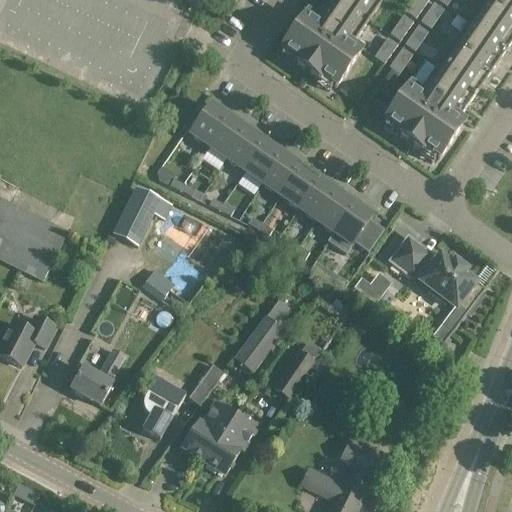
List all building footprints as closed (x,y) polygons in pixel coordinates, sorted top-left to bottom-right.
[(336,0),(325,0),(313,18),(334,32),(352,45),(368,22),(336,0)] [(383,0),(336,0),(368,22),(383,0)] [(428,3),(423,0),(415,0),(405,16),(415,23),(428,3)] [(446,10),(453,0),(437,0),(436,3),(446,10)] [(511,44),(511,19),(483,0),(468,23),(508,51),(511,44)] [(511,0),(483,0),(511,19),(511,0)] [(443,14),(433,7),(420,26),(430,33),(443,14)] [(307,14),(281,52),(295,63),(293,66),(306,74),(334,32),(313,18),(307,14)] [(413,26),(403,19),(389,38),(399,45),(413,26)] [(508,51),(468,23),(452,45),(492,73),(508,51)] [(428,36),(418,29),(404,49),(414,56),(428,36)] [(352,45),(334,32),(306,74),(318,83),(320,80),(334,90),(361,51),(352,45)] [(397,47),(387,40),(374,60),(384,66),(397,47)] [(492,73),(452,45),(435,69),(436,70),(476,96),(492,73)] [(402,51),(389,70),(399,77),(413,58),(402,51)] [(425,65),(411,86),(420,92),(438,105),(460,120),(476,96),(436,70),(435,71),(425,65)] [(391,72),(384,83),(392,88),(399,78),(391,72)] [(411,86),(384,124),(399,134),(397,137),(410,146),(438,105),(420,92),(411,86)] [(438,105),(410,146),(422,153),(423,151),(438,161),(465,123),(460,120),(438,105)] [(228,120),(210,108),(190,136),(208,149),(228,120)] [(208,149),(200,161),(218,174),(226,162),(246,133),(228,120),(208,149)] [(264,145),(246,133),(226,162),(244,174),(264,145)] [(282,158),(264,145),(244,174),(262,186),(282,158)] [(300,170),(282,158),(262,186),(280,199),(300,170)] [(318,182),(300,170),(280,199),(298,211),(318,182)] [(336,195),(318,182),(298,211),(316,224),(316,223),(336,195)] [(169,190),(179,194),(182,188),(172,183),(169,190)] [(194,193),(182,188),(179,194),(190,200),(194,193)] [(113,238),(138,251),(154,218),(164,224),(171,209),(136,192),(113,238)] [(354,207),(336,195),(316,223),(334,236),(354,207)] [(60,266),(54,262),(67,236),(0,202),(0,261),(43,283),(49,273),(54,276),(60,266)] [(207,209),(218,214),(222,207),(211,202),(207,209)] [(232,213),(222,207),(218,214),(229,220),(232,213)] [(333,237),(327,246),(345,258),(351,250),(354,246),(368,256),(383,234),(369,224),(372,220),(353,208),(333,237)] [(256,233),(260,226),(250,220),(246,227),(256,233)] [(271,233),(260,226),(256,233),(267,240),(271,233)] [(429,258),(408,241),(391,264),(413,281),(417,276),(424,282),(422,284),(431,291),(429,294),(430,295),(451,268),(440,260),(435,266),(427,260),(429,258)] [(294,256),(298,249),(287,243),(283,251),(294,256)] [(309,256),(298,249),(294,256),(304,263),(309,256)] [(451,268),(430,295),(445,307),(447,304),(457,312),(458,309),(470,318),(485,298),(483,297),(487,292),(484,290),(482,293),(462,277),(464,274),(454,266),(452,269),(451,268)] [(160,306),(173,288),(154,274),(140,292),(160,306)] [(337,281),(333,287),(342,293),(346,287),(337,281)] [(369,289),(361,282),(353,292),(375,308),(387,292),(374,283),(369,289)] [(322,304),(330,309),(337,301),(328,295),(322,304)] [(269,316),(234,362),(234,363),(252,376),(282,334),(283,335),(286,331),(279,325),(290,310),(280,302),(269,316)] [(56,332),(34,321),(27,334),(12,327),(0,349),(0,359),(21,371),(34,348),(44,353),(56,332)] [(453,336),(442,327),(432,340),(443,349),(453,336)] [(299,355),(274,391),(289,401),(313,364),(312,364),(320,353),(307,344),(300,355),(299,355)] [(70,393),(100,410),(112,388),(110,387),(124,361),(112,354),(97,380),(83,371),(70,393)] [(188,402),(198,409),(222,377),(212,369),(188,402)] [(159,444),(185,400),(154,381),(146,395),(148,396),(145,402),(143,405),(143,409),(143,412),(145,415),(147,418),(150,420),(142,434),(159,444)] [(353,432),(365,412),(352,403),(340,423),(353,432)] [(222,442),(235,422),(215,409),(202,429),(198,426),(182,452),(203,466),(219,440),(222,442)] [(219,440),(203,466),(224,479),(240,455),(242,456),(255,434),(235,422),(222,442),(219,440)] [(359,511),(369,492),(359,486),(365,476),(370,479),(381,457),(352,442),(341,464),(351,469),(346,480),(344,479),(340,488),(309,472),(300,489),(331,504),(327,511),(359,511)] [(18,488),(13,499),(20,503),(25,492),(18,488)]
